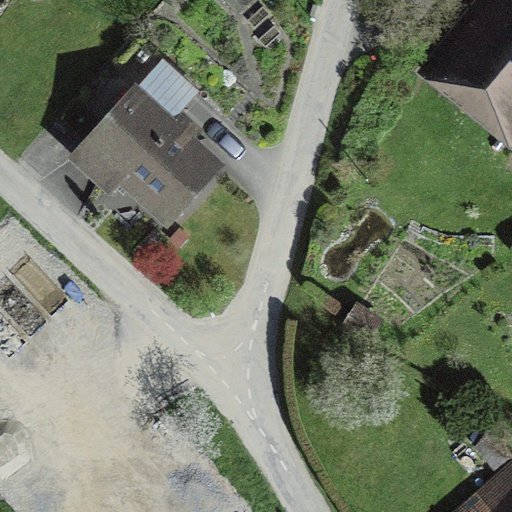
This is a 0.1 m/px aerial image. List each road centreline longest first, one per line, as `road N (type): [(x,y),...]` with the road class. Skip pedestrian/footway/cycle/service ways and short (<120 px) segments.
road 1 (residential): [(350,0),(251,295),(242,378)]
road 2 (residential): [(242,378),(178,341),(0,168)]
road 3 (residential): [(242,378),(314,511)]
